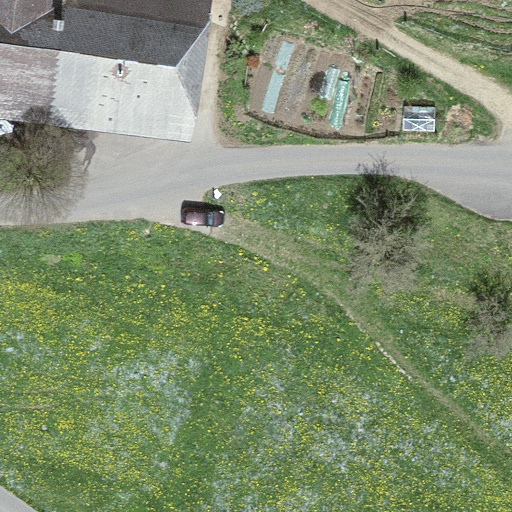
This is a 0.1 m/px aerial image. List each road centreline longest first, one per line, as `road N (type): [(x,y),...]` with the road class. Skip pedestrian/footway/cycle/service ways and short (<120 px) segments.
road 1 (track): [(0,208),(105,199),(258,164),(346,158),(511,165)]
road 2 (track): [(328,0),(497,93),(511,109)]
